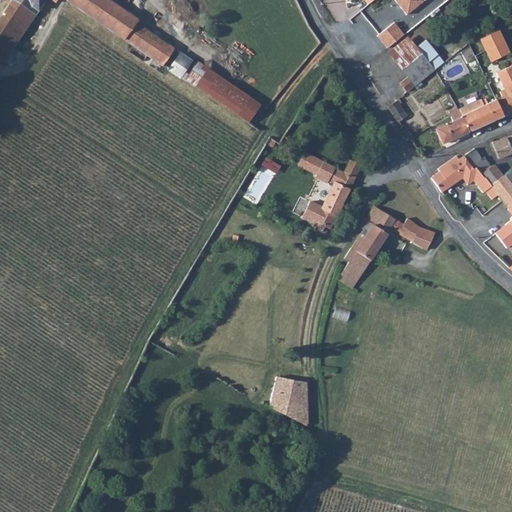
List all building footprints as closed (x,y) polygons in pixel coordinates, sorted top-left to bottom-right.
[(9,0),(0,13),(0,50),(3,53),(39,0),(9,0)] [(75,0),(164,60),(175,44),(138,18),(139,16),(115,0),(75,0)] [(397,0),(408,13),(423,0),(397,0)] [(387,45),(403,32),(393,19),(377,33),(387,45)] [(489,35),(494,45),(510,37),(505,26),(489,35)] [(406,86),(434,65),(414,35),(395,48),(409,69),(399,76),(406,86)] [(494,45),(499,57),(511,50),(511,40),(510,37),(494,45)] [(172,65),(182,72),(192,55),(182,48),(172,65)] [(194,61),(182,80),(248,120),(260,101),(194,61)] [(477,129),(511,111),(511,64),(505,68),(511,81),(511,84),(508,86),(510,90),(485,102),(481,93),(461,103),(462,105),(477,129)] [(404,106),(396,92),(385,99),(395,112),(404,106)] [(456,139),(477,129),(462,105),(456,108),(460,116),(444,125),(452,140),(456,139)] [(502,154),(507,151),(511,148),(511,129),(494,138),(502,154)] [(478,146),(469,154),(484,171),(486,170),(497,161),(489,152),(486,155),(478,146)] [(484,171),(469,154),(464,158),(462,155),(445,168),(447,171),(439,177),(450,189),(472,173),(481,182),(488,175),(484,171)] [(499,159),(497,161),(486,170),(495,180),(508,168),(499,159)] [(360,167),(347,161),(343,171),(356,177),(360,167)] [(321,162),(312,179),(325,187),(328,180),(334,167),(321,162)] [(511,164),(508,168),(495,180),(507,194),(511,199),(511,164)] [(341,204),(356,177),(343,171),(334,167),(328,180),(333,181),(320,205),(310,200),(301,217),(313,223),(312,226),(320,230),(323,225),(329,228),(343,205),(341,204)] [(412,221),(383,200),(369,220),(371,221),(366,227),(371,230),(354,255),(368,264),(394,223),(415,236),(415,241),(430,244),(441,228),(430,223),(419,217),(416,215),(412,221)] [(511,204),(506,208),(511,215),(511,216),(493,231),(506,248),(511,243),(511,204)] [(276,378),(270,410),(307,429),(308,380),(276,378)]
